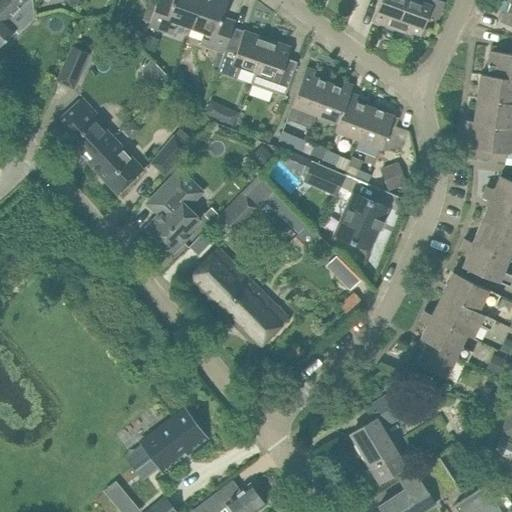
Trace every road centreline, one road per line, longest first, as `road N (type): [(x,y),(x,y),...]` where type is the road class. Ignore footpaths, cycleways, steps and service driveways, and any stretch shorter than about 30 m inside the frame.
road 1 (residential): [(0,120),(263,427)]
road 2 (residential): [(263,427),(352,353),(387,310),(425,218),(435,167),(415,95)]
road 3 (residential): [(415,95),(286,0)]
